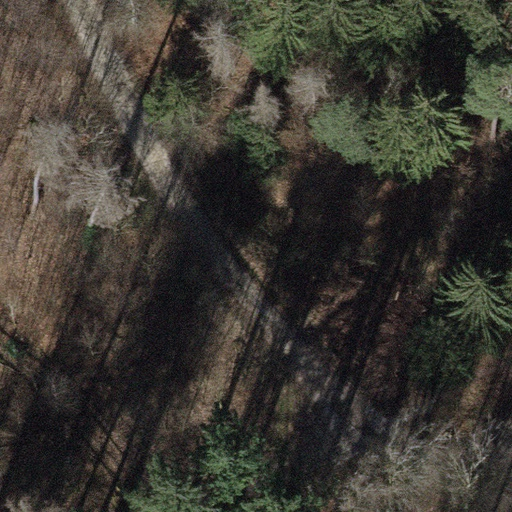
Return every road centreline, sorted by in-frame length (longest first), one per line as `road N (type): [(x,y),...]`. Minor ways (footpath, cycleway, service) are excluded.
road 1 (track): [(89,0),(203,245),(370,433)]
road 2 (track): [(215,511),(370,433)]
road 3 (track): [(511,362),(370,433)]
road 4 (track): [(370,433),(511,498)]
